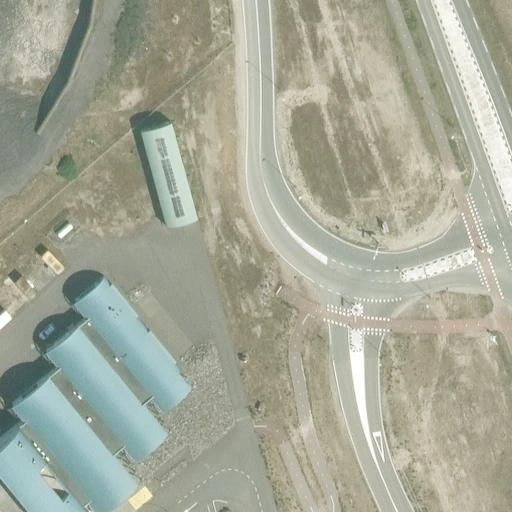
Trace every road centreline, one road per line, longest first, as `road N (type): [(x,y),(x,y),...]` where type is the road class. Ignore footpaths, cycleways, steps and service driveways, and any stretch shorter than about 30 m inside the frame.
road 1 (unclassified): [(315,258),(279,222),(261,186),(255,0)]
road 2 (secondary): [(422,0),(503,229)]
road 3 (unclassified): [(346,287),(341,350),(366,436)]
road 4 (secondary): [(511,142),(459,0)]
road 5 (unclassified): [(503,229),(399,263),(359,259)]
road 6 (unclassified): [(370,292),(511,261)]
road 7 (unclassified): [(366,436),(370,292)]
